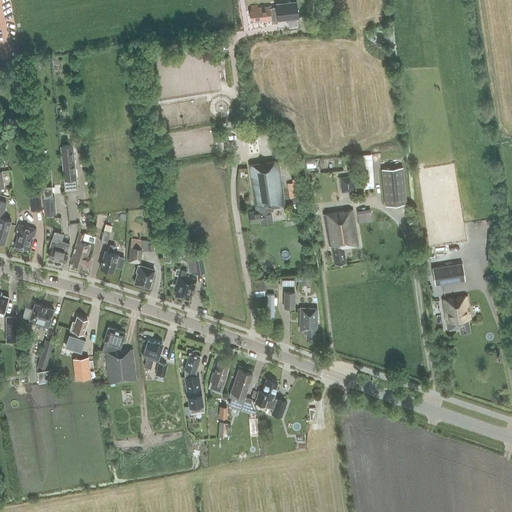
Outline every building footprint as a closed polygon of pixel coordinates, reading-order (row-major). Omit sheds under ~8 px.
[(290,16),(288,1),(276,3),(278,18),(290,16)] [(270,6),(260,7),(258,8),(258,5),(251,6),(251,10),(249,11),(250,20),(254,19),(254,22),(269,20),(270,27),(278,26),(277,18),(276,9),(270,10),(270,6)] [(283,156),(277,129),(267,131),(273,158),(283,156)] [(64,180),(75,179),(72,145),(60,147),(64,180)] [(25,151),(24,148),(21,146),(18,147),(17,150),(17,153),(20,155),(23,154),(25,151)] [(405,203),(402,168),(400,152),(392,153),(393,169),(382,170),(385,205),(405,203)] [(371,155),(361,155),(363,189),(374,188),(371,155)] [(272,208),(284,206),(277,161),(250,165),(257,210),(248,212),(250,221),(260,219),(261,223),(271,222),(269,210),(272,210),(272,208)] [(356,190),(354,175),(339,177),(342,192),(356,190)] [(298,182),(287,183),(289,199),(300,197),(298,182)] [(56,215),(55,197),(52,197),(51,189),(42,189),(44,216),(56,215)] [(32,209),(39,208),(37,193),(30,194),(32,209)] [(372,209),(359,210),(360,222),(374,221),(372,209)] [(324,214),(328,246),(331,245),(333,259),(334,259),(335,264),(346,263),(344,248),(357,247),(353,210),(324,214)] [(0,241),(4,243),(11,220),(0,216),(0,241)] [(17,235),(14,246),(27,250),(28,249),(30,250),(36,229),(18,224),(15,235),(17,235)] [(456,241),(467,241),(467,229),(455,230),(456,241)] [(106,243),(110,232),(106,231),(104,230),(100,241),(106,243)] [(87,257),(91,242),(82,239),(84,234),(80,232),(71,260),(74,261),(73,265),(81,267),(87,269),(91,258),(87,257)] [(491,233),(488,257),(498,259),(502,234),(491,233)] [(140,263),(142,251),(143,240),(133,239),(129,261),(140,263)] [(66,252),(69,244),(59,240),(58,242),(53,240),(50,248),(52,248),(50,255),(65,260),(67,252),(66,252)] [(116,258),(118,255),(113,253),(115,246),(110,244),(108,252),(105,251),(100,268),(105,270),(105,271),(110,272),(111,271),(113,272),(114,266),(121,268),(124,260),(116,258)] [(176,256),(176,250),(172,250),(172,247),(164,247),(163,255),(176,256)] [(205,272),(201,251),(191,253),(194,274),(205,272)] [(465,281),(462,264),(432,268),(435,285),(465,281)] [(153,273),(154,269),(139,265),(136,271),(138,272),(135,283),(148,287),(151,279),(152,280),(154,274),(153,273)] [(194,289),(197,280),(185,277),(187,272),(180,270),(176,284),(178,284),(175,295),(188,300),(191,289),(194,289)] [(302,285),(310,285),(310,275),(302,275),(302,285)] [(0,294),(1,291),(0,290),(0,311),(4,312),(9,296),(8,296),(8,297),(0,294)] [(295,308),(295,292),(284,291),(283,308),(295,308)] [(467,296),(455,297),(442,299),(445,322),(446,330),(459,328),(459,332),(469,331),(467,319),(470,318),(467,296)] [(34,303),(32,308),(25,306),(22,316),(29,319),(28,322),(47,328),(53,309),(34,303)] [(317,327),(317,307),(300,307),(300,330),(306,330),(306,337),(315,338),(315,327),(317,327)] [(7,317),(7,336),(15,336),(15,343),(18,343),(18,331),(16,331),(16,317),(7,317)] [(81,337),(83,333),(87,320),(77,317),(75,322),(72,321),(70,329),(76,331),(76,333),(78,334),(73,350),(86,354),(90,340),(81,337)] [(108,383),(135,380),(132,349),(119,351),(125,332),(108,327),(103,341),(105,342),(102,351),(105,353),(108,383)] [(45,368),(53,343),(45,340),(37,366),(45,368)] [(159,355),(163,344),(154,341),(154,342),(148,340),(143,356),(147,358),(144,367),(149,368),(152,360),(157,361),(158,360),(159,360),(160,356),(159,355)] [(184,368),(184,377),(195,376),(198,365),(197,364),(201,355),(189,352),(184,368)] [(85,357),(75,358),(78,379),(87,378),(85,357)] [(209,381),(210,381),(207,388),(221,392),(226,376),(225,376),(228,365),(218,362),(214,372),(212,372),(209,381)] [(163,379),(167,365),(158,363),(156,373),(157,374),(156,377),(163,379)] [(41,382),(53,380),(51,369),(39,371),(41,382)] [(245,397),(252,373),(238,369),(229,396),(232,397),(230,404),(241,408),(244,401),(242,400),(244,396),(245,397)] [(198,375),(195,376),(184,377),(190,414),(204,412),(202,404),(203,404),(198,375)] [(278,383),(266,379),(261,393),(259,392),(257,405),(274,412),(272,417),(282,420),(287,405),(275,400),(279,392),(275,390),(278,383)] [(257,414),(253,399),(249,411),(257,414)] [(250,436),(258,435),(257,418),(249,418),(250,436)]
